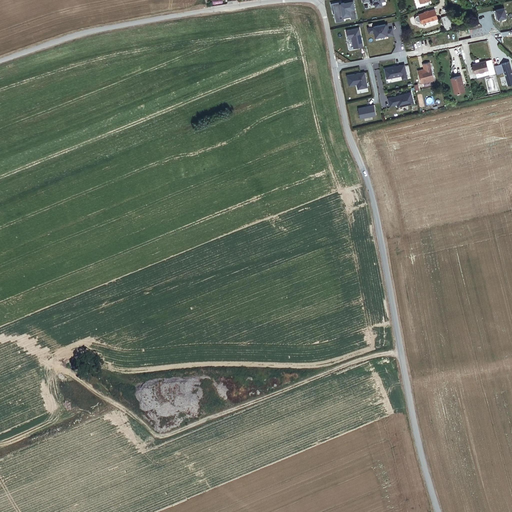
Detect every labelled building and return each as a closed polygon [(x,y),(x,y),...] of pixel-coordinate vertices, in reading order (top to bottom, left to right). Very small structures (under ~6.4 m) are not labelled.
[(334,14),(335,21),(357,18),(354,0),(331,4),(333,14),(334,14)] [(382,2),(386,2),(385,0),(361,0),(362,3),(372,1),(373,8),(383,7),(382,2)] [(502,14),(511,12),(511,4),(501,7),(502,14)] [(429,14),(422,16),(425,26),(441,21),(438,11),(432,13),(429,14)] [(453,19),(446,21),(448,30),(455,28),(453,19)] [(394,35),(392,28),(389,29),(387,23),(367,28),(369,34),(374,33),(375,39),(394,35)] [(474,38),(485,36),(484,28),(481,25),(471,27),(474,38)] [(353,49),(364,47),(360,28),(346,30),(348,39),(351,39),(353,49)] [(490,62),(476,65),(478,76),(492,73),(490,62)] [(433,63),(426,65),(427,70),(428,72),(422,73),(425,85),(437,81),(433,63)] [(384,68),(386,80),(401,77),(402,80),(408,79),(405,64),(384,68)] [(511,88),(511,64),(499,68),(501,77),(508,75),(511,88)] [(357,90),(368,87),(365,71),(346,75),(349,87),(357,85),(357,90)] [(464,77),(454,79),(457,95),(468,92),(464,77)] [(397,105),(397,108),(415,104),(412,92),(387,97),(389,107),(397,105)] [(358,108),(360,119),(376,116),(374,105),(358,108)]
